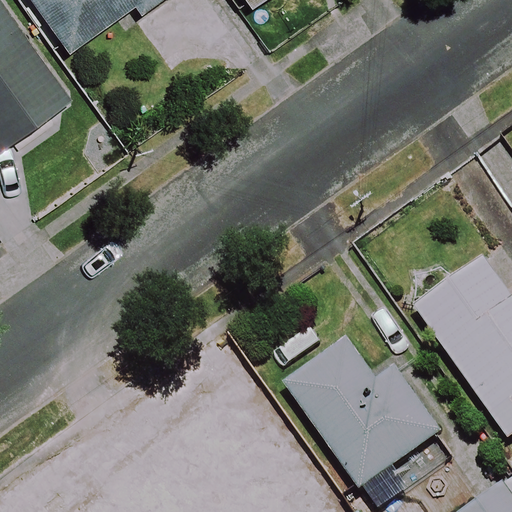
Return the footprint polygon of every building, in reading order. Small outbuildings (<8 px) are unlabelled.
[(26,0),(63,54),(143,0),(26,0)] [(266,0),(239,0),(249,13),(266,0)] [(0,7),(0,149),(67,103),(0,7)] [(511,303),(511,304),(482,263),(415,310),(507,440),(511,436),(511,303)] [(369,377),(345,343),(283,388),(372,511),(377,511),(407,491),(391,468),(444,429),(393,360),(369,377)] [(511,511),(511,483),(511,481),(463,511),(511,511)]
